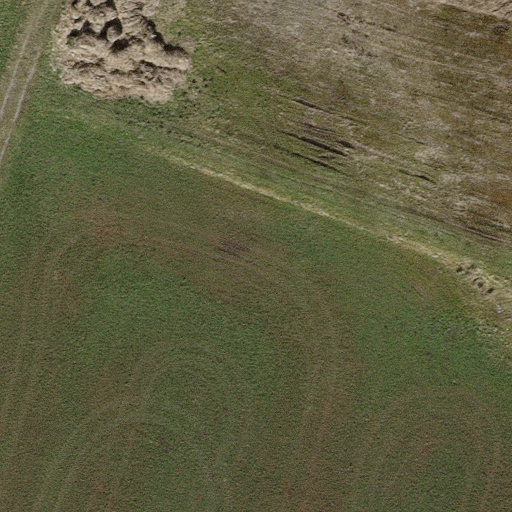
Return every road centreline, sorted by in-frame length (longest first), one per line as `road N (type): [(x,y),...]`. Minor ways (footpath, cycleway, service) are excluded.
road 1 (track): [(511,247),(13,77)]
road 2 (track): [(0,117),(41,0)]
